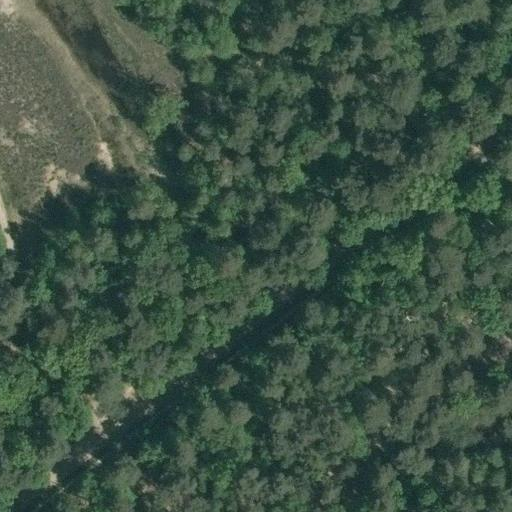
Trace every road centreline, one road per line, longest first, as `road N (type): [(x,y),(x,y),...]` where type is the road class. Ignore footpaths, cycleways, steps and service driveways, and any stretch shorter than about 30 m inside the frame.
road 1 (track): [(110,435),(511,119)]
road 2 (track): [(110,435),(70,392),(43,343),(0,218)]
road 3 (track): [(9,511),(110,435)]
